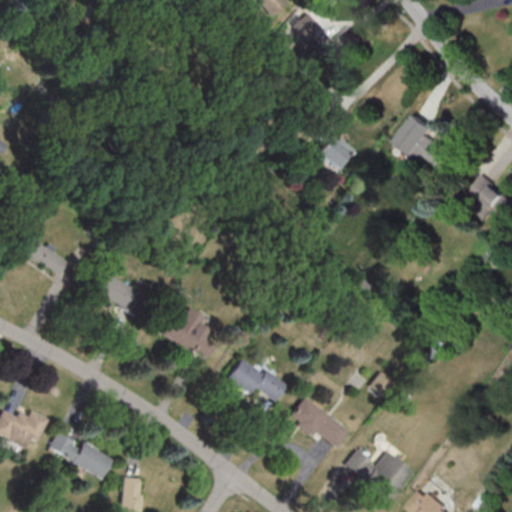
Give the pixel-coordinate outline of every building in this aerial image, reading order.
[(252,0),(268,16),(284,2),(281,0),(252,0)] [(306,15),(285,32),(320,75),(341,57),(306,15)] [(391,143),(419,164),(424,158),(438,169),(450,153),(427,136),(431,130),(412,116),(391,143)] [(334,171),(352,149),(318,124),(308,137),(317,145),(304,162),(313,169),(320,160),(334,171)] [(477,201),(471,208),(494,228),(511,205),(511,199),(483,176),(468,194),(477,201)] [(53,276),(63,261),(22,235),(13,250),(53,276)] [(130,315),(141,296),(102,273),(91,292),(130,315)] [(207,345),(199,340),(205,328),(197,323),(200,317),(176,304),(160,334),(201,356),(207,345)] [(246,393),(251,386),(271,401),(283,385),(261,369),(259,373),(237,357),(223,377),(246,393)] [(285,417),(331,449),(345,429),(299,397),(285,417)] [(43,418),(25,410),(23,415),(14,411),(12,416),(0,410),(0,437),(21,446),(24,438),(33,442),(43,418)] [(107,458),(53,431),(44,450),(98,477),(107,458)] [(340,464),(382,504),(409,475),(382,450),(369,464),(354,449),(340,464)] [(136,511),(140,479),(120,477),(115,511),(136,511)] [(444,511),(447,508),(421,488),(407,506),(414,511),(444,511)]
